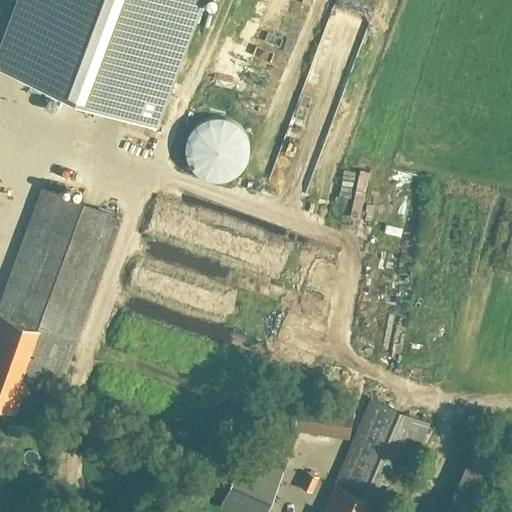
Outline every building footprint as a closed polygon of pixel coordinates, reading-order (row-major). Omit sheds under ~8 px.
[(152,125),(198,0),(21,0),(0,58),(0,68),(48,86),(45,93),(65,101),(67,93),(152,125)] [(254,58),(251,67),(267,73),(270,64),(254,58)] [(253,72),(247,91),(291,106),(297,86),(253,72)] [(249,142),(248,136),(245,130),(241,124),(236,120),(231,117),(225,114),(218,113),(212,113),(205,115),(196,119),(191,123),(187,128),(184,134),(182,140),(182,147),(182,153),(184,160),(187,166),(191,171),(196,175),(202,178),(208,180),(215,181),(221,180),(228,179),(233,176),(239,172),(243,167),(246,161),(249,155),(249,149),(249,142)] [(55,395),(121,218),(42,189),(0,302),(0,407),(15,413),(21,396),(26,398),(31,386),(55,395)] [(200,218),(189,244),(202,249),(212,223),(200,218)] [(277,273),(281,255),(235,245),(231,264),(277,273)] [(391,356),(396,316),(388,315),(382,355),(391,356)] [(115,347),(157,348),(158,327),(116,326),(115,347)] [(291,430),(300,432),(337,438),(339,426),(350,428),(355,401),(298,392),(293,423),(291,430)] [(389,511),(427,425),(371,401),(324,510),(329,511),(328,511),(372,511),(376,505),(389,511)] [(477,511),(500,456),(473,445),(444,511),(477,511)] [(226,511),(264,511),(281,474),(240,457),(218,508),(226,511)] [(311,493),(317,478),(307,474),(300,488),(311,493)]
